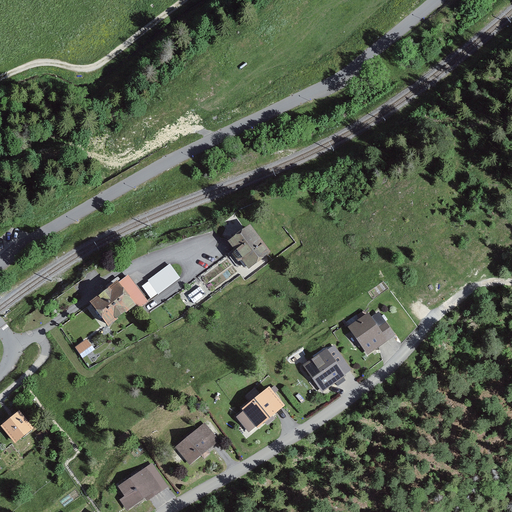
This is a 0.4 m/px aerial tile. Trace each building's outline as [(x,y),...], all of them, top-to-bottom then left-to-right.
[(251,226),(228,244),(250,273),(273,255),(251,226)] [(169,262),(138,286),(149,300),(180,276),(169,262)] [(128,277),(90,308),(109,329),(146,300),(128,277)] [(370,310),(346,328),(367,356),(396,335),(387,323),(383,326),(370,310)] [(82,360),(95,350),(87,339),(74,348),(82,360)] [(327,350),(303,366),(322,394),(346,377),(345,375),(351,371),(342,358),(336,362),(327,350)] [(269,389),(242,412),(258,430),(285,407),(269,389)] [(16,413),(2,424),(17,442),(31,431),(16,413)] [(205,424),(175,448),(190,466),(220,441),(205,424)] [(44,430),(36,436),(40,442),(48,437),(44,430)] [(153,465),(118,487),(124,497),(119,500),(126,511),(128,511),(167,487),(153,465)]
